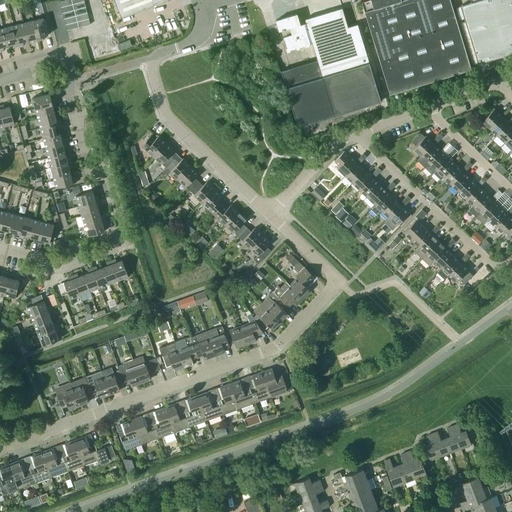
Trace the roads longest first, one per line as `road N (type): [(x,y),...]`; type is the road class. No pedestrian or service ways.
road 1 (residential): [(0,448),(270,351),(334,283),(268,213)]
road 2 (residential): [(0,250),(54,269),(103,255),(120,229),(105,169),(89,158),(70,79)]
road 3 (residential): [(511,256),(492,264),(357,135)]
road 4 (residential): [(268,213),(167,115),(151,56)]
road 5 (residential): [(268,213),(333,145),(357,135)]
